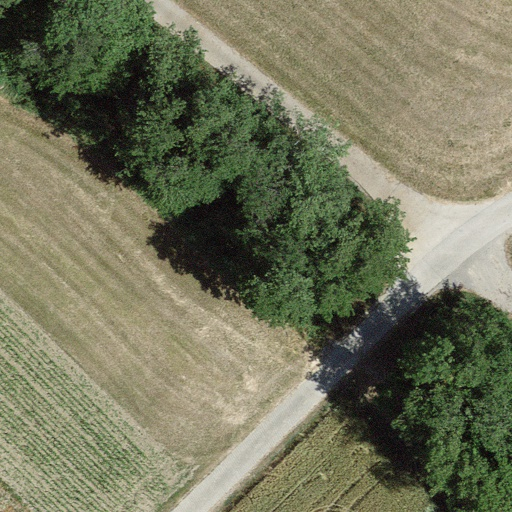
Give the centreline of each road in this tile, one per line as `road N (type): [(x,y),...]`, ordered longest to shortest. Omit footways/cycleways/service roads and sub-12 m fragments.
road 1 (track): [(511,208),(467,238),(194,511)]
road 2 (track): [(165,0),(467,238)]
